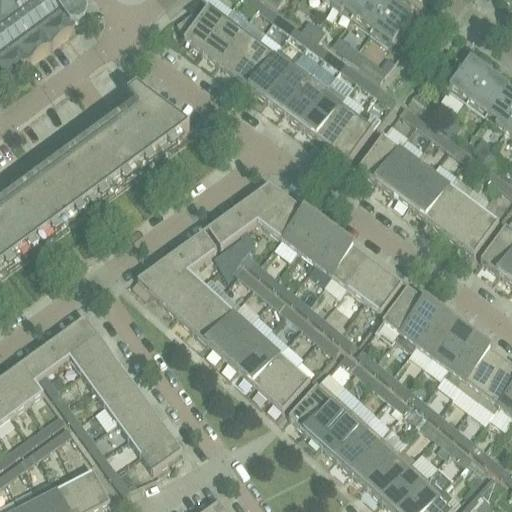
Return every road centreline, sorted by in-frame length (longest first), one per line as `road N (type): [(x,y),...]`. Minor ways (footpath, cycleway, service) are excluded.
road 1 (residential): [(511,337),(268,152)]
road 2 (residential): [(228,470),(92,281)]
road 3 (residential): [(92,281),(268,152)]
road 4 (residential): [(268,152),(124,33)]
road 5 (residential): [(0,124),(124,33)]
